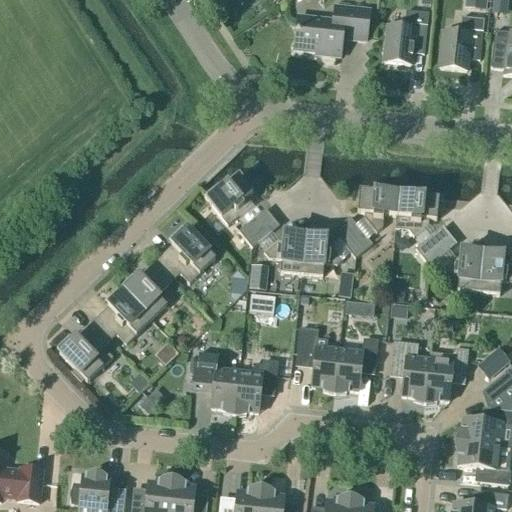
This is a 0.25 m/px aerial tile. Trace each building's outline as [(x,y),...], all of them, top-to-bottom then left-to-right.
[(420,0),(420,8),(429,9),(430,0),(420,0)] [(467,0),(466,12),(485,14),(486,0),(467,0)] [(505,18),(507,0),(492,0),(490,16),(505,18)] [(365,45),(368,13),(335,10),(333,24),(297,21),(293,54),(321,57),(320,59),(339,61),(341,42),(365,45)] [(423,58),(426,29),(428,17),(405,15),(403,32),(387,30),(383,67),(410,69),(411,57),(423,58)] [(479,64),(482,35),(483,23),(461,20),(459,37),(443,36),(439,72),(465,75),(467,63),(479,64)] [(511,32),(508,32),(507,36),(494,35),(490,72),(503,73),(503,79),(511,80),(511,32)] [(251,196),(238,179),(221,193),(218,189),(203,201),(227,230),(252,209),(246,201),(251,196)] [(398,198),(399,193),(381,192),(380,196),(359,194),(357,216),(364,217),(363,222),(376,237),(382,232),(383,219),(395,220),(396,220),(398,198)] [(396,220),(395,220),(394,233),(408,234),(413,240),(428,228),(428,223),(435,224),(438,202),(416,200),(417,195),(399,193),(398,198),(396,220)] [(244,243),(256,234),(249,226),(237,235),(244,243)] [(154,266),(172,284),(179,278),(189,288),(214,263),(211,260),(215,257),(205,246),(201,250),(186,234),(184,236),(181,233),(169,243),(173,247),(170,249),(171,250),(154,266)] [(301,280),(305,235),(287,233),(287,238),(283,238),(283,245),(278,244),(263,257),(268,263),(281,264),(279,278),(301,280)] [(256,234),(244,243),(251,252),(263,243),(256,234)] [(305,235),(301,280),(321,282),(323,268),(336,269),(342,264),(330,249),(325,249),(325,242),(322,241),(322,237),(305,235)] [(353,244),(363,255),(371,248),(362,237),(353,244)] [(354,262),(363,255),(353,244),(345,251),(354,262)] [(421,261),(433,252),(426,244),(414,253),(421,261)] [(478,297),(483,252),(464,251),(464,255),(460,255),(459,262),(455,262),(440,274),(445,280),(458,281),(456,295),(478,297)] [(433,252),(421,261),(428,270),(440,261),(433,252)] [(483,252),(478,297),(498,299),(500,285),(511,286),(511,273),(506,267),(502,266),(502,259),(499,259),(499,254),(483,252)] [(156,300),(172,284),(154,266),(138,281),(137,281),(135,283),(132,280),(119,292),(150,325),(166,310),(156,300)] [(252,268),(250,289),(262,290),(264,270),(252,268)] [(340,289),(339,300),(350,302),(351,290),(340,289)] [(125,349),(150,325),(119,292),(106,305),(109,308),(107,310),(107,311),(91,327),(109,345),(115,339),(125,349)] [(390,296),(389,306),(403,307),(404,297),(390,296)] [(249,299),(247,315),(272,318),(274,301),(249,299)] [(365,308),(364,320),(373,321),(374,309),(365,308)] [(391,310),(390,321),(405,322),(406,311),(391,310)] [(300,325),(300,332),(312,334),(312,327),(300,325)] [(102,351),(109,345),(91,327),(74,342),(72,344),(68,341),(57,351),(60,355),(58,357),(73,373),(70,376),(80,387),(83,383),(86,386),(112,362),(102,351)] [(333,399),(337,354),(315,351),(317,334),(312,334),(300,332),(299,332),(296,364),(313,366),(310,391),(322,392),(322,396),(332,399),(333,399)] [(337,354),(333,399),(334,399),(345,398),(345,395),(357,396),(360,371),(373,373),(376,345),(363,343),(362,356),(337,354)] [(423,409),(428,363),(415,362),(416,349),(393,347),(390,374),(403,376),(400,401),(412,402),(412,405),(422,409),(423,409)] [(487,382),(509,365),(498,351),(476,369),(487,382)] [(428,363),(423,409),(424,409),(435,408),(436,405),(448,406),(451,381),(464,382),(467,354),(453,353),(453,359),(429,356),(429,363),(428,363)] [(233,421),(238,376),(214,373),(216,360),(198,358),(194,395),(211,397),(210,413),(222,414),(221,417),(232,421),(233,421)] [(238,376),(233,421),(234,421),(245,420),(245,417),(257,418),(260,393),(273,394),(276,367),(263,365),(262,370),(252,368),(251,377),(238,376)] [(511,385),(506,379),(483,397),(488,412),(511,414),(511,385)] [(146,401),(138,410),(139,410),(146,418),(147,419),(156,411),(146,401)] [(139,410),(134,414),(142,422),(146,418),(139,410)] [(455,445),(455,446),(499,451),(511,452),(511,415),(488,412),(487,426),(462,423),(460,435),(459,435),(455,445)] [(455,446),(455,447),(456,458),(458,458),(456,470),(481,473),(480,486),(508,489),(509,476),(508,476),(511,452),(499,451),(455,446)] [(3,474),(5,458),(0,457),(0,506),(1,500),(16,502),(16,505),(38,508),(41,475),(20,473),(19,476),(3,474)] [(74,490),(71,498),(72,507),(78,508),(77,511),(123,511),(124,498),(107,497),(109,482),(103,482),(104,480),(96,478),(94,478),(86,479),(86,480),(81,479),(80,491),(74,490)] [(167,511),(171,483),(170,483),(159,484),(159,487),(147,486),(145,501),(132,499),(130,511),(167,511)] [(167,511),(205,511),(206,507),(193,505),(194,491),(182,490),(182,487),(172,483),(171,483),(167,511)] [(219,508),(218,511),(258,511),(260,492),(259,492),(248,493),(248,497),(236,495),(234,510),(219,508)] [(258,511),(282,511),(283,500),(271,499),(272,496),(261,493),(260,492),(258,511)] [(491,511),(492,511),(495,511),(505,511),(507,500),(479,497),(477,510),(452,507),(451,511),(491,511)] [(348,511),(349,502),(348,502),(337,503),(337,506),(325,505),(324,511),(348,511)] [(350,502),(349,502),(348,511),(372,511),(372,510),(360,508),(361,505),(350,502)]
